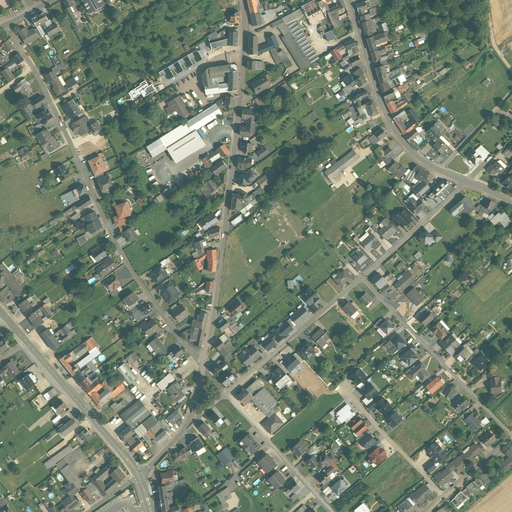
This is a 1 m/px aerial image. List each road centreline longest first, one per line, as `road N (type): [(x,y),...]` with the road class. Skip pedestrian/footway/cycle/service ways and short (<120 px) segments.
road 1 (residential): [(5,26),(122,254),(203,366)]
road 2 (residential): [(243,0),(228,201),(203,366)]
road 3 (residential): [(361,278),(511,437)]
road 4 (residential): [(423,162),(385,113),(348,0)]
road 5 (residential): [(361,278),(225,394)]
road 6 (primary): [(139,478),(27,343)]
road 7 (residential): [(331,511),(225,394)]
road 8 (residential): [(443,494),(344,388)]
road 9 (residential): [(465,182),(361,278)]
